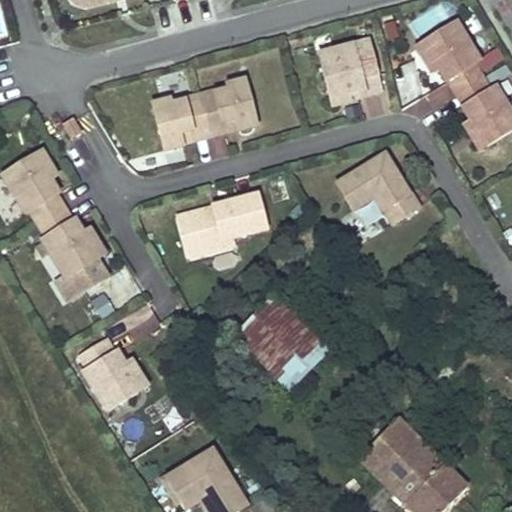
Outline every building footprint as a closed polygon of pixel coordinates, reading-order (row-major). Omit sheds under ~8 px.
[(130,0),(91,0),(84,2),(83,0),(70,0),(72,5),(85,11),(130,0)] [(510,149),(511,147),(511,107),(509,110),(499,99),(504,95),(481,69),(476,74),(466,62),(474,56),(454,33),(428,56),(438,68),(434,71),(444,82),(448,79),(490,127),(486,130),(496,141),(500,138),(510,149)] [(321,69),(331,108),(349,104),(347,96),(358,93),(355,83),(375,78),(367,49),(333,58),(335,65),(321,69)] [(428,56),(420,63),(440,85),(444,82),(434,71),(438,68),(428,56)] [(474,56),(466,62),(476,74),(481,69),(484,67),(474,56)] [(333,58),(319,62),(321,69),(335,65),(333,58)] [(347,96),(349,104),(379,96),(375,78),(355,83),(358,93),(347,96)] [(154,111),(166,154),(185,149),(184,146),(237,131),(238,135),(258,130),(246,86),(227,91),(228,95),(174,109),(173,106),(154,111)] [(174,109),(228,95),(227,91),(173,106),(174,109)] [(504,95),(499,99),(509,110),(511,107),(511,99),(506,92),(504,95)] [(65,144),(81,138),(75,123),(59,130),(65,144)] [(486,130),(482,134),(502,156),(510,149),(500,138),(496,141),(486,130)] [(237,131),(184,146),(185,149),(238,135),(237,131)] [(41,156),(32,162),(40,174),(44,172),(52,185),(56,182),(41,156)] [(386,161),(377,166),(383,175),(387,173),(392,180),(396,178),(386,161)] [(32,162),(2,180),(18,206),(26,200),(34,213),(29,217),(46,246),(52,242),(60,255),(51,260),(67,286),(97,268),(89,255),(93,252),(85,239),(81,242),(48,187),(52,185),(44,172),(40,174),(32,162)] [(386,214),(394,227),(422,210),(413,194),(408,197),(396,178),(392,180),(387,173),(383,175),(377,166),(343,187),(357,211),(376,199),(381,196),(390,211),(386,214)] [(381,196),(376,199),(386,214),(390,211),(381,196)] [(26,200),(18,206),(26,218),(29,217),(34,213),(26,200)] [(259,202),(225,211),(227,219),(192,228),(200,257),(226,250),(224,243),(233,240),(267,231),(259,202)] [(192,228),(227,219),(225,211),(183,223),(193,259),(200,257),(192,228)] [(90,237),(85,239),(93,252),(89,255),(97,268),(105,262),(90,237)] [(233,240),(224,243),(226,250),(235,248),(233,240)] [(46,246),(43,247),(51,260),(60,255),(52,242),(46,246)] [(88,303),(95,321),(113,314),(106,296),(88,303)] [(271,299),(234,338),(287,390),(324,352),(271,299)] [(130,340),(159,329),(150,305),(121,317),(130,340)] [(107,346),(79,363),(88,378),(95,374),(102,386),(92,392),(108,417),(138,398),(129,383),(133,380),(127,371),(123,373),(107,346)] [(131,368),(127,371),(133,380),(129,383),(138,398),(146,393),(131,368)] [(88,378),(85,379),(92,392),(102,386),(95,374),(88,378)] [(394,420),(357,458),(411,511),(442,511),(464,490),(394,420)] [(244,511),(212,461),(207,464),(237,511),(244,511)] [(237,511),(207,464),(188,476),(173,486),(188,509),(189,511),(196,511),(205,507),(211,503),(216,511),(237,511)] [(173,486),(188,476),(186,473),(168,484),(185,511),(188,509),(173,486)] [(216,511),(211,503),(205,507),(207,511),(216,511)]
